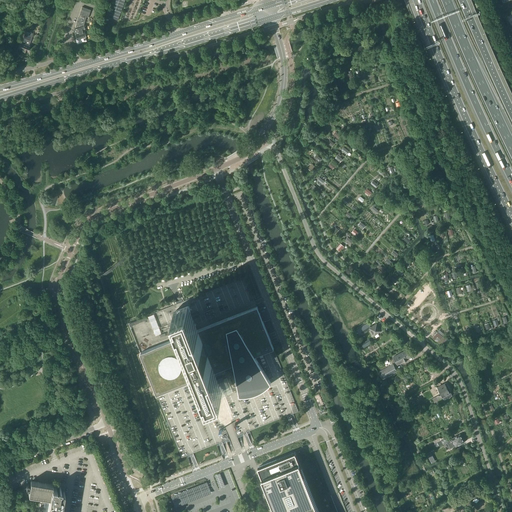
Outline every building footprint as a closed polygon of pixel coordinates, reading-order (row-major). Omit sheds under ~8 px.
[(125,0),(112,0),(106,16),(117,20),(125,0)] [(73,30),(74,33),(75,32),(77,39),(85,36),(83,30),(85,29),(83,25),(85,21),(86,17),(88,17),(89,15),(80,12),(79,14),(80,14),(78,18),(75,28),(74,28),(73,30)] [(30,46),(29,45),(32,35),(25,33),(21,43),(21,42),(18,48),(23,50),(22,51),(27,53),(30,46)] [(199,389),(204,387),(208,397),(223,391),(218,381),(224,379),(223,375),(217,377),(215,372),(233,364),(239,393),(239,394),(242,395),(244,395),(247,394),(249,394),(252,393),(254,393),(257,392),(259,391),(261,390),(263,388),(265,387),(267,385),(269,384),(271,382),(255,356),(273,348),(257,307),(198,330),(194,318),(199,315),(198,311),(192,314),(188,303),(174,309),(178,319),(172,321),(174,325),(179,323),(184,335),(140,353),(156,395),(201,377),(203,383),(197,385),(199,389)] [(39,307),(38,307),(37,306),(36,305),(35,305),(34,304),(33,304),(32,304),(31,304),(31,305),(30,305),(29,305),(30,306),(30,305),(34,311),(33,311),(33,312),(33,313),(34,313),(34,314),(35,314),(36,314),(37,314),(38,314),(38,313),(39,312),(39,311),(40,310),(39,309),(39,308),(39,307)] [(369,328),(374,335),(381,331),(376,324),(369,328)] [(357,330),(360,334),(367,330),(364,325),(357,330)] [(432,338),(442,346),(444,343),(444,344),(448,339),(446,337),(444,339),(442,337),(442,336),(437,332),(432,338)] [(393,357),(397,364),(411,356),(407,349),(393,357)] [(380,372),(383,378),(396,371),(393,365),(380,372)] [(452,395),(450,392),(451,392),(446,383),(437,387),(441,395),(439,396),(438,395),(433,398),(431,399),(433,402),(435,401),(436,401),(443,397),(442,397),(445,396),(446,398),(452,395)] [(451,440),(448,441),(450,444),(451,443),(453,447),(463,442),(463,441),(463,440),(462,439),(460,435),(451,439),(451,440)] [(439,445),(440,445),(448,441),(451,440),(451,439),(449,436),(438,442),(440,445),(439,445)] [(318,511),(304,475),(319,469),(311,448),(296,454),(295,452),(257,467),(274,511),(318,511)] [(431,463),(435,461),(430,451),(426,453),(431,463)] [(26,487),(27,488),(29,488),(28,494),(29,494),(45,497),(42,511),(61,511),(64,499),(65,492),(64,492),(63,492),(60,491),(60,490),(61,491),(62,490),(62,489),(61,488),(58,487),(57,488),(57,489),(57,488),(53,487),(53,485),(53,484),(31,481),(30,487),(29,487),(29,485),(28,485),(28,484),(28,485),(26,485),(26,487)]
